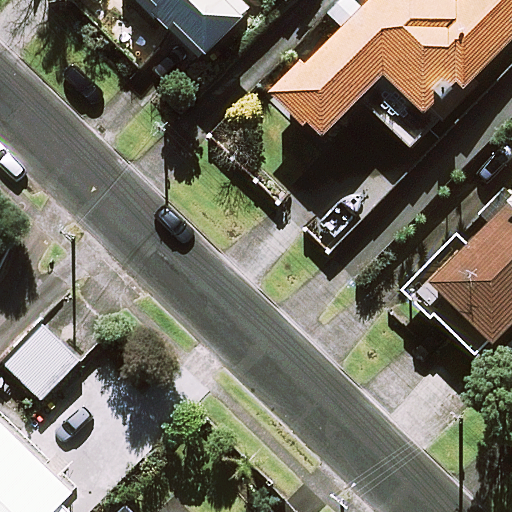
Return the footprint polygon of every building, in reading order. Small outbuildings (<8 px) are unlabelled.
[(253,15),(238,0),(140,0),(204,64),(253,15)] [(511,44),(511,0),(378,0),(279,97),(321,140),(365,97),(411,144),(511,44)] [(511,325),(511,200),(501,189),(418,274),(492,346),(511,325)] [(80,362),(41,323),(3,361),(42,400),(80,362)] [(0,511),(58,511),(75,496),(0,422),(0,511)]
